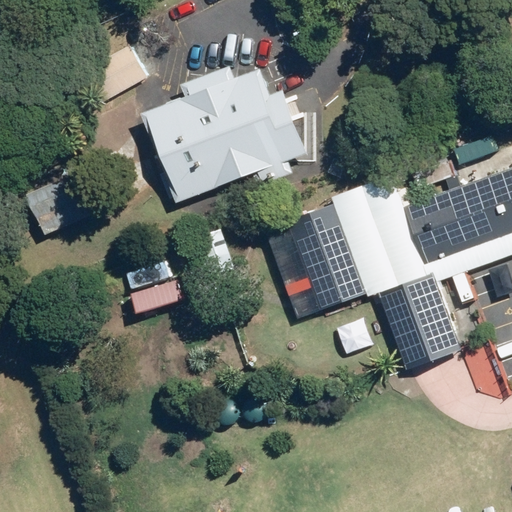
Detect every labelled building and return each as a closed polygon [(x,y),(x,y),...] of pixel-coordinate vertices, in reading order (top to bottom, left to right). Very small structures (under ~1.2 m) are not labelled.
[(125,51),(80,75),(97,107),(142,83),(125,51)] [(152,110),(184,201),(301,159),(269,69),(152,110)] [(511,164),(411,200),(432,260),(451,253),(511,231),(511,164)] [(74,174),(38,185),(51,229),(87,219),(74,174)] [(370,290),(338,199),(290,216),(322,306),(370,290)] [(223,219),(189,234),(211,283),(245,267),(223,219)] [(171,261),(125,271),(131,297),(177,287),(171,261)] [(461,350),(434,274),(383,292),(410,368),(461,350)]
